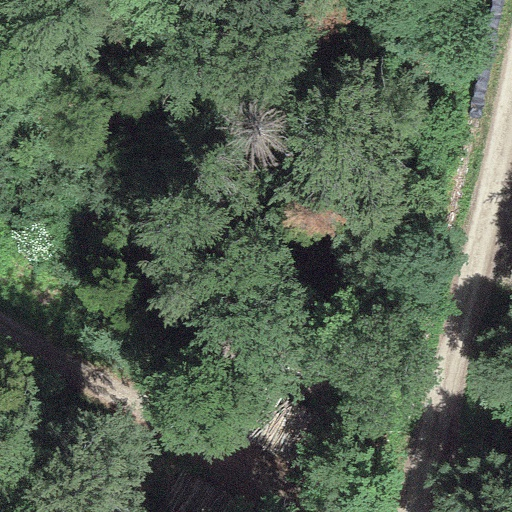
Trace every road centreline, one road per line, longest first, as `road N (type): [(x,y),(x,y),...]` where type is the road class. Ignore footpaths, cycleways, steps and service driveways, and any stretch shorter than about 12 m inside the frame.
road 1 (track): [(424,511),(0,328)]
road 2 (track): [(511,133),(424,511)]
